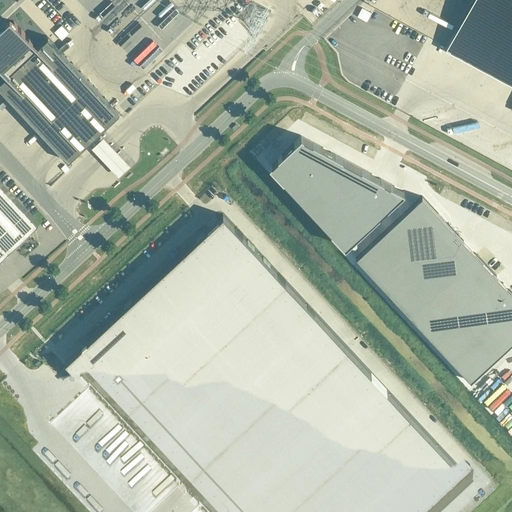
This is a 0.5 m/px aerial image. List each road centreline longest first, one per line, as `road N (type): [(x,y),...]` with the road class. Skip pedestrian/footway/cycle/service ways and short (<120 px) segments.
road 1 (secondary): [(283,79),(260,87),(93,242)]
road 2 (secondary): [(511,197),(295,81)]
